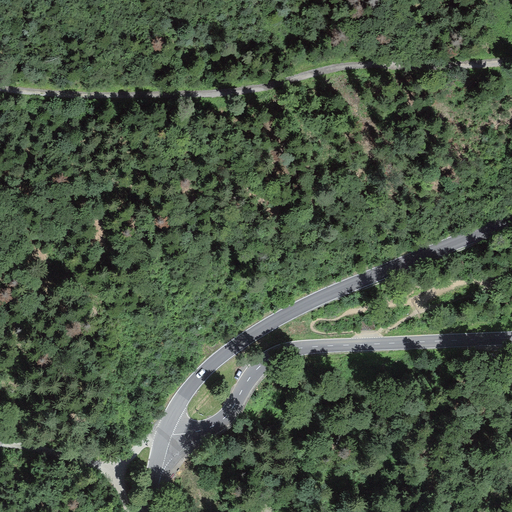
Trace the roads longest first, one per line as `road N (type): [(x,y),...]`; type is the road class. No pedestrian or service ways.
road 1 (track): [(0,89),(175,94),(246,89),(356,63),(511,62)]
road 2 (tertiary): [(161,436),(194,378),(253,333),(328,290),(511,219)]
road 3 (tertiary): [(511,338),(288,351),(265,359),(230,414),(194,433),(161,436)]
